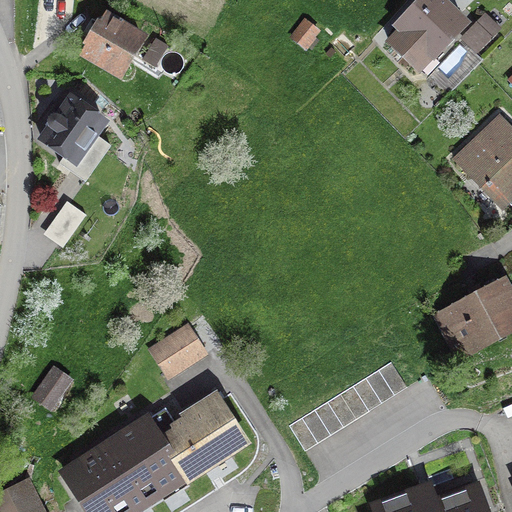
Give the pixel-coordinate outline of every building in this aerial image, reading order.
[(418,70),(423,75),(436,61),(432,58),(463,25),(436,0),(423,0),(396,29),(400,33),(389,44),(418,70)] [(96,24),(86,40),(91,43),(83,56),(118,77),(141,39),(106,18),(101,27),(96,24)] [(303,49),(316,32),(304,22),(291,39),(303,49)] [(475,53),(488,39),(475,26),(462,40),(475,53)] [(57,119),(52,115),(44,127),(49,130),(41,142),(73,165),(103,124),(70,101),(57,119)] [(511,198),(511,131),(498,118),(453,161),(500,210),(511,198)] [(127,148),(115,139),(109,147),(121,156),(127,148)] [(53,228),(65,236),(79,216),(67,207),(53,228)] [(455,351),(511,321),(511,304),(503,286),(439,320),(455,351)] [(166,378),(203,354),(187,329),(149,353),(166,378)] [(55,364),(33,393),(51,406),(72,376),(55,364)] [(213,396),(179,417),(184,424),(176,429),(164,409),(113,441),(117,446),(65,479),(86,511),(127,511),(168,486),(174,495),(186,487),(182,482),(243,443),(213,396)] [(439,511),(430,485),(373,505),(375,511),(490,511),(487,502),(459,511),(439,511)] [(0,511),(38,511),(26,486),(0,498),(0,511)]
